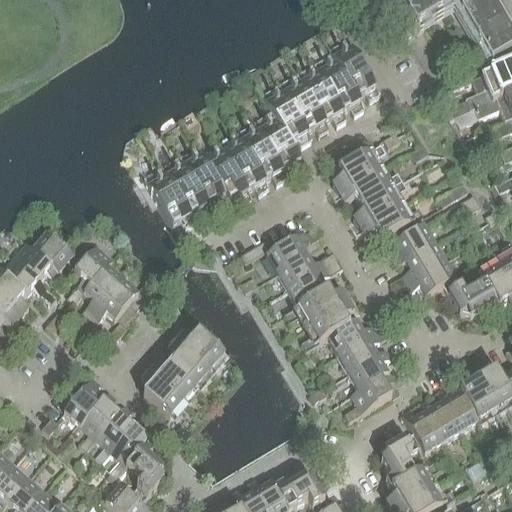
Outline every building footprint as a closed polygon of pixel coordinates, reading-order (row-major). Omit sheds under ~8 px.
[(405,0),(397,5),(399,8),(387,16),(404,45),(418,36),(416,32),(453,11),(451,8),(460,3),(466,13),(458,18),(489,70),(511,56),(511,44),(503,29),(508,25),(493,0),(405,0)] [(349,53),(331,64),(334,68),(355,104),(362,100),(367,108),(379,102),(349,53)] [(355,104),(334,68),(316,78),(340,118),(347,114),(352,123),(363,116),(355,104)] [(448,127),(454,123),(511,97),(511,69),(480,82),(470,86),(475,102),(453,112),(443,96),(433,102),(448,127)] [(316,78),(299,88),(323,129),(329,125),(334,133),(345,127),(340,118),(316,78)] [(299,88),(282,98),(306,139),(312,135),(317,144),(328,137),(323,129),(299,88)] [(511,125),(511,97),(454,123),(459,132),(506,114),(511,126),(511,125)] [(306,139),(282,98),(263,110),(273,126),(288,150),(295,146),(300,154),(311,148),(306,139)] [(511,138),(511,125),(511,126),(511,127),(464,145),(471,156),(511,138)] [(273,126),(257,135),(280,175),(286,171),(292,182),(303,175),(288,150),(273,126)] [(257,135),(239,146),(262,185),(269,182),(275,192),(286,185),(280,175),(257,135)] [(381,146),(386,154),(398,147),(394,138),(381,146)] [(262,185),(239,146),(221,157),(244,196),(251,192),(257,203),(268,196),(262,185)] [(426,159),(422,151),(409,158),(414,166),(426,159)] [(352,206),(357,214),(400,189),(396,181),(384,188),(372,168),(384,161),(379,152),(335,178),(340,185),(331,191),(343,212),(352,206)] [(511,165),(511,154),(477,169),(479,174),(492,168),(494,173),(511,165)] [(221,157),(204,167),(227,207),(234,203),(240,213),(250,207),(244,196),(221,157)] [(204,167),(201,162),(193,167),(189,159),(179,166),(183,172),(206,210),(213,206),(218,215),(228,209),(227,207),(204,167)] [(166,183),(165,184),(188,222),(196,217),(201,227),(211,220),(206,210),(183,172),(176,177),(172,170),(162,176),(166,183)] [(183,237),(193,231),(188,222),(165,184),(159,188),(155,180),(142,188),(173,239),(174,238),(170,232),(178,228),(183,237)] [(511,182),(492,190),(496,200),(511,192),(511,182)] [(400,189),(357,214),(361,220),(352,226),(364,247),(373,241),(377,249),(422,224),(417,216),(405,223),(393,203),(405,196),(400,189)] [(465,197),(460,189),(436,203),(440,212),(465,197)] [(464,206),(471,217),(479,213),(472,201),(464,206)] [(464,206),(456,210),(463,222),(471,217),(464,206)] [(500,224),(496,216),(484,223),(488,231),(500,224)] [(396,274),(404,268),(434,251),(424,233),(394,250),(399,260),(390,265),(396,274)] [(313,234),(304,239),(308,248),(318,243),(313,234)] [(266,262),(276,280),(307,262),(301,252),(308,248),(304,239),(266,262)] [(46,241),(33,255),(58,278),(65,271),(69,274),(82,260),(70,249),(64,256),(46,241)] [(268,255),(263,247),(251,254),(256,262),(268,255)] [(59,279),(58,278),(33,255),(26,249),(12,265),(39,288),(45,280),(53,286),(59,279)] [(483,292),(497,316),(505,312),(511,321),(511,320),(511,256),(509,250),(499,256),(505,265),(486,278),(479,268),(471,273),(482,292),(483,292)] [(389,289),(393,296),(445,269),(434,251),(404,268),(410,277),(389,289)] [(105,271),(107,273),(113,266),(96,252),(73,279),(82,286),(66,304),(73,310),(84,299),(82,297),(105,271)] [(251,254),(247,256),(238,261),(243,269),(256,262),(251,254)] [(307,262),(276,280),(286,297),(336,267),(332,259),(312,271),(307,262)] [(12,265),(0,278),(0,281),(25,303),(32,295),(51,311),(57,303),(39,288),(12,265)] [(342,276),(336,267),(286,297),(296,313),(285,320),(286,322),(328,298),(321,288),(342,276)] [(442,295),(455,287),(445,269),(393,296),(398,304),(419,293),(425,304),(442,295)] [(92,306),(76,325),(82,330),(122,286),(107,273),(105,271),(82,297),(84,299),(92,306)] [(0,332),(4,328),(12,335),(27,317),(19,310),(25,303),(0,281),(0,332)] [(239,290),(244,298),(256,291),(251,283),(239,290)] [(122,286),(82,330),(89,336),(105,318),(113,326),(115,323),(117,324),(122,319),(128,311),(137,301),(143,294),(141,292),(136,298),(122,286)] [(442,295),(458,320),(459,322),(470,325),(476,322),(464,302),(455,287),(442,295)] [(464,302),(476,322),(486,316),(489,321),(497,316),(483,292),(482,292),(464,302)] [(144,307),(150,300),(143,294),(137,301),(144,307)] [(326,347),(348,333),(344,326),(353,320),(341,299),(331,304),(328,298),(286,322),(290,328),(301,322),(313,342),(302,349),(307,357),(326,346),(326,347)] [(136,316),(144,307),(137,301),(128,311),(135,317),(136,316)] [(132,328),(138,321),(138,320),(135,317),(128,311),(122,319),(132,328)] [(61,336),(67,329),(56,319),(50,326),(61,336)] [(122,319),(117,324),(116,325),(119,328),(126,334),(132,328),(122,319)] [(357,328),(348,333),(326,347),(335,363),(387,332),(382,325),(362,337),(357,328)] [(61,336),(50,326),(44,333),(55,343),(61,336)] [(126,334),(119,328),(109,338),(117,345),(126,334)] [(335,363),(346,380),(373,364),(372,362),(384,356),(382,352),(373,356),(370,353),(391,341),(387,332),(335,363)] [(100,342),(111,351),(117,345),(109,338),(106,335),(100,342)] [(224,364),(197,341),(191,348),(182,340),(166,358),(175,366),(170,372),(197,395),(224,364)] [(111,351),(100,342),(98,344),(94,349),(105,358),(111,351)] [(511,353),(503,358),(511,371),(511,369),(511,353)] [(346,380),(355,397),(386,379),(381,371),(390,366),(384,356),(372,362),(373,364),(346,380)] [(142,403),(169,426),(197,395),(170,372),(164,379),(155,371),(140,389),(148,396),(142,403)] [(466,395),(459,399),(476,430),(483,443),(492,437),(487,429),(506,418),(510,426),(511,424),(511,409),(495,379),(487,383),(480,373),(460,385),(466,395)] [(511,409),(511,378),(507,382),(502,374),(495,379),(511,409)] [(386,379),(355,397),(348,402),(355,413),(359,421),(390,403),(384,393),(391,388),(386,379)] [(104,408),(101,407),(93,400),(100,393),(92,386),(63,419),(80,434),(104,408)] [(325,400),(320,392),(308,399),(313,407),(325,400)] [(459,440),(476,430),(459,399),(449,404),(444,396),(435,401),(441,409),(459,440)] [(119,421),(117,420),(109,413),(116,406),(108,399),(101,407),(104,408),(80,434),(87,441),(77,452),(85,458),(95,447),(119,421)] [(418,411),(423,419),(425,418),(444,449),(459,440),(441,409),(431,415),(426,407),(418,411)] [(110,460),(132,433),(124,427),(131,419),(124,413),(117,420),(119,421),(95,447),(103,454),(93,465),(100,471),(110,460)] [(347,428),(359,421),(355,413),(343,420),(347,428)] [(400,421),(411,441),(414,440),(421,452),(419,453),(423,461),(444,449),(425,418),(423,419),(414,424),(409,417),(400,421)] [(0,438),(9,429),(2,423),(0,425),(0,438)] [(28,423),(19,434),(26,441),(36,430),(28,423)] [(51,423),(41,434),(48,440),(58,429),(51,423)] [(125,473),(143,453),(148,447),(140,440),(146,433),(138,426),(132,433),(110,460),(119,467),(108,479),(115,485),(125,473)] [(174,438),(185,447),(192,440),(181,430),(174,438)] [(414,440),(411,441),(382,458),(380,467),(384,473),(402,463),(419,453),(421,452),(414,440)] [(142,488),(156,472),(147,464),(151,459),(143,453),(125,473),(142,488)] [(0,485),(12,472),(0,460),(0,485)] [(385,486),(390,495),(413,481),(402,463),(384,473),(390,483),(385,486)] [(472,470),(480,482),(488,478),(480,465),(472,470)] [(505,475),(500,466),(495,469),(500,478),(505,475)] [(495,481),(500,478),(495,469),(490,472),(495,481)] [(433,470),(413,481),(390,495),(394,503),(384,509),(385,511),(446,511),(455,507),(450,499),(437,507),(424,485),(438,477),(433,470)] [(472,487),(480,482),(472,470),(464,474),(472,487)] [(0,511),(5,511),(6,511),(29,485),(12,472),(0,485),(0,511)] [(140,511),(162,486),(161,476),(156,472),(142,488),(129,502),(128,505),(136,511),(140,511)] [(29,511),(43,498),(29,485),(6,511),(29,511)] [(259,511),(283,511),(273,494),(270,488),(259,495),(254,486),(246,491),(250,500),(252,499),(259,511)] [(306,507),(308,511),(324,511),(311,489),(301,487),(295,490),(306,507)] [(298,511),(306,507),(295,490),(285,496),(282,490),(273,494),(283,511),(298,511)] [(107,511),(136,511),(128,505),(129,502),(118,493),(104,509),(107,511)] [(229,502),(234,511),(259,511),(252,499),(250,500),(241,505),(237,497),(229,502)] [(58,511),(59,511),(43,498),(29,511),(58,511)] [(486,511),(481,503),(465,511),(486,511)]
